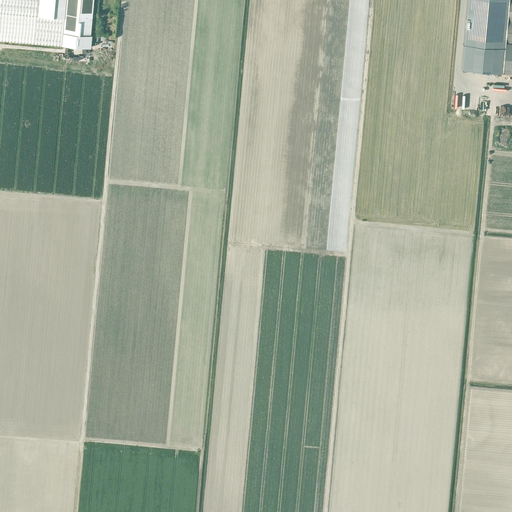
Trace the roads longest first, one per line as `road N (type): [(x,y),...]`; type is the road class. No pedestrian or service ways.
road 1 (track): [(75,511),(122,0)]
road 2 (track): [(324,511),(371,0)]
